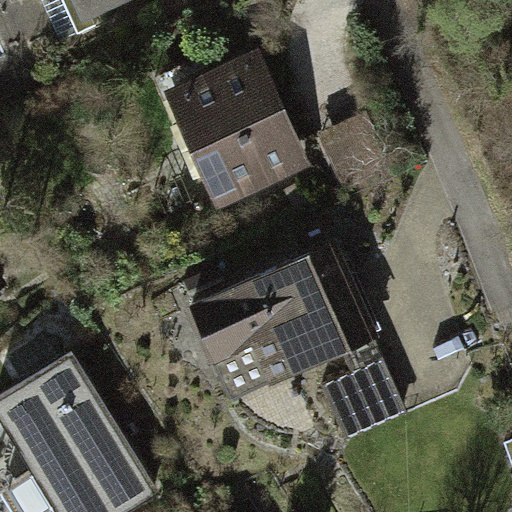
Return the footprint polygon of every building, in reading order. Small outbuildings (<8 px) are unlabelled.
[(70,0),(85,31),(155,0),(70,0)] [(266,44),(169,85),(219,205),(317,164),(266,44)] [(197,308),(241,404),(351,355),(360,377),(331,390),(357,447),(420,419),(384,340),(391,338),(347,241),(197,308)] [(0,264),(0,307),(21,291),(0,264)] [(49,463),(9,487),(24,511),(129,511),(157,495),(74,358),(9,398),(49,463)]
